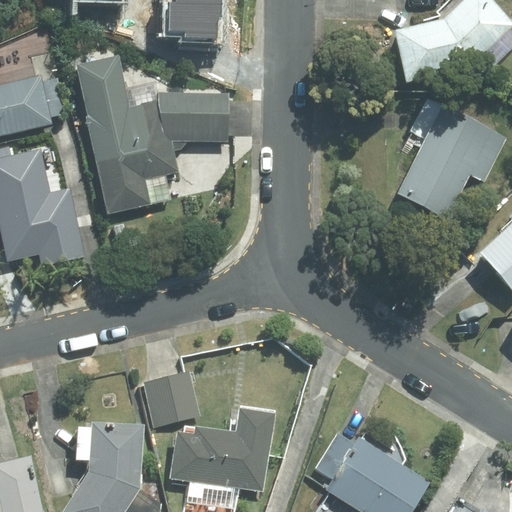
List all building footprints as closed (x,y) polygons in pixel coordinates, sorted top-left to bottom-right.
[(175,0),(175,2),(169,2),(168,31),(185,31),(185,37),(217,38),(218,16),(222,16),(222,0),(175,0)] [(460,0),(438,20),(388,38),(399,89),(474,60),(509,29),(483,0),(460,0)] [(154,88),(122,89),(112,54),(69,65),(85,129),(79,130),(102,218),(109,216),(152,205),(169,200),(163,177),(176,174),(172,157),(183,146),(225,146),(225,95),(156,95),(154,88)] [(39,70),(0,78),(0,139),(51,129),(39,70)] [(483,143),(430,119),(392,201),(444,226),(467,178),(483,185),(499,151),(483,143)] [(46,202),(40,176),(35,154),(0,161),(0,248),(76,232),(68,197),(46,202)] [(511,215),(469,254),(509,298),(511,295),(511,215)] [(184,370),(137,385),(152,430),(198,416),(184,370)] [(170,436),(164,482),(260,494),(266,449),(268,439),(270,417),(233,412),(230,434),(189,428),(187,439),(170,436)] [(122,511),(135,492),(138,426),(85,423),(84,432),(70,431),(69,462),(83,463),(82,474),(57,511),(122,511)] [(407,511),(423,483),(332,432),(311,469),(326,478),(317,494),(349,511),(407,511)] [(0,511),(38,511),(33,490),(26,459),(0,465),(0,511)]
